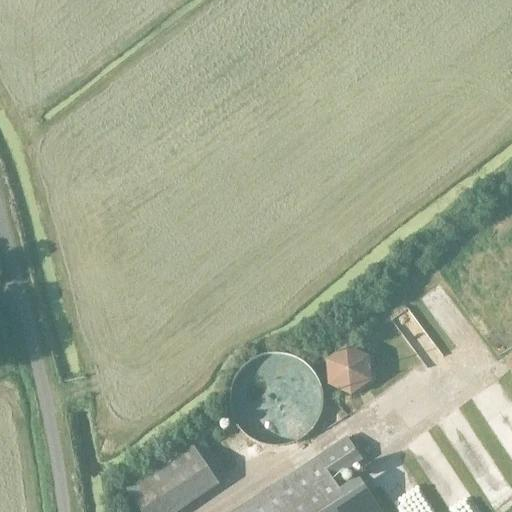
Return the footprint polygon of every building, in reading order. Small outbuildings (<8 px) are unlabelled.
[(412,303),(401,310),(417,333),(428,326),(412,303)] [(437,356),(446,367),(462,354),(468,361),(481,351),(451,314),(437,326),(452,344),(437,356)] [(346,348),(326,363),(329,387),(352,397),(370,384),(367,358),(346,348)] [(229,397),(228,401),(229,405),(229,409),(230,413),(231,416),(233,420),(235,424),(237,427),(239,430),(242,433),(245,436),(248,439),(252,441),(255,443),(259,444),(263,445),(267,446),(271,447),(275,447),(279,447),(283,446),(287,445),(291,444),(294,443),(298,441),(301,439),(305,436),(308,433),(310,430),(313,427),(315,424),(317,420),(318,416),(320,413),(321,409),(321,405),(321,401),(321,397),(321,393),(320,389),(318,385),(317,381),(315,377),(313,374),(310,371),(308,368),(305,365),(302,363),(298,360),(294,358),(291,357),(287,356),(283,355),(279,354),(275,354),(271,354),(267,355),(263,356),(259,357),(255,358),(252,360),(248,363),(245,365),(242,368),(239,371),(237,374),(235,377),(233,381),(231,385),(230,389),(229,393),(229,397)] [(338,492),(332,483),(362,462),(346,438),(315,459),(236,511),(379,511),(357,479),(338,492)] [(201,439),(191,446),(125,491),(139,511),(173,511),(216,483),(214,480),(224,473),(201,439)] [(379,485),(379,496),(406,496),(406,485),(379,485)]
